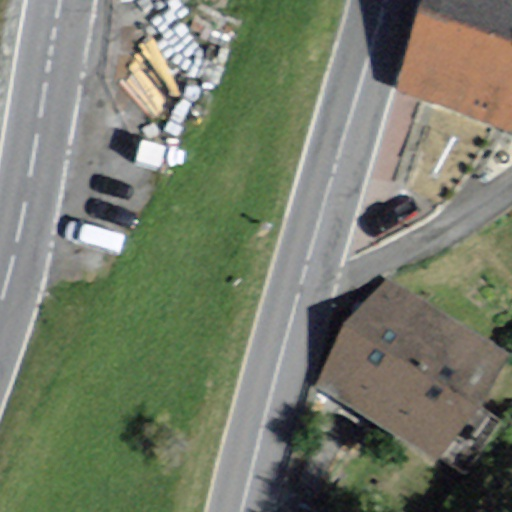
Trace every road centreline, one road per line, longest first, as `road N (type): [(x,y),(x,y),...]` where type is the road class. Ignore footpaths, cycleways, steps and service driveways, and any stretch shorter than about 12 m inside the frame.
road 1 (secondary): [(388,0),(314,236),(243,511)]
road 2 (secondary): [(0,308),(61,0)]
